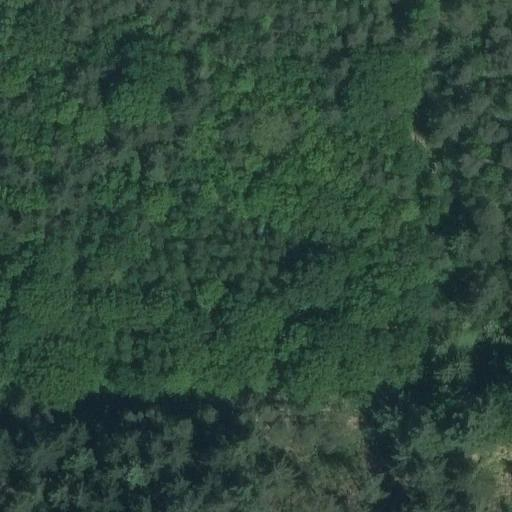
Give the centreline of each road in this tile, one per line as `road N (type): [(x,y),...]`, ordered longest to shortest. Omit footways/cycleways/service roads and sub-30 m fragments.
road 1 (tertiary): [(0,407),(511,405)]
road 2 (track): [(417,327),(389,0)]
